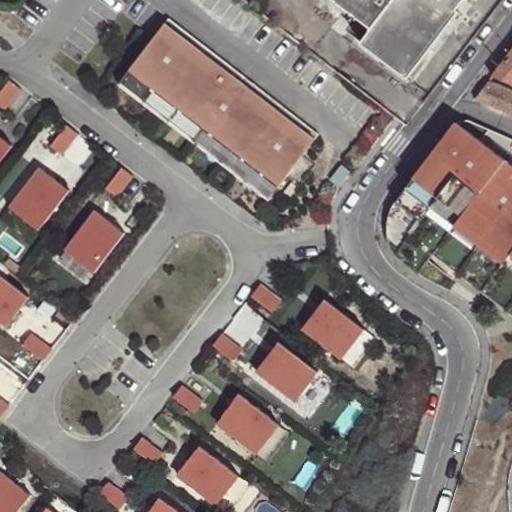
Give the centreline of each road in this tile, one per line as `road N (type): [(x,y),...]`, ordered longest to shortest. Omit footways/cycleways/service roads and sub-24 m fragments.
road 1 (residential): [(245,238),(247,277),(113,449),(73,457),(43,435),(40,393),(188,196)]
road 2 (residential): [(422,511),(464,352),(458,333),(394,289),(350,235),(354,213),(511,5)]
road 3 (residential): [(168,0),(346,133)]
road 4 (residential): [(20,62),(188,196)]
